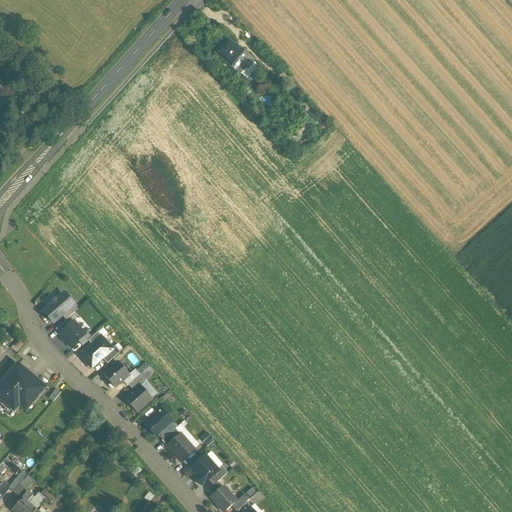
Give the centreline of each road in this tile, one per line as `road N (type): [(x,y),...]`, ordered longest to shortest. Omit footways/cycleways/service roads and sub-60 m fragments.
road 1 (residential): [(0,268),(38,340),(104,400),(199,511)]
road 2 (tertiary): [(0,203),(183,0)]
